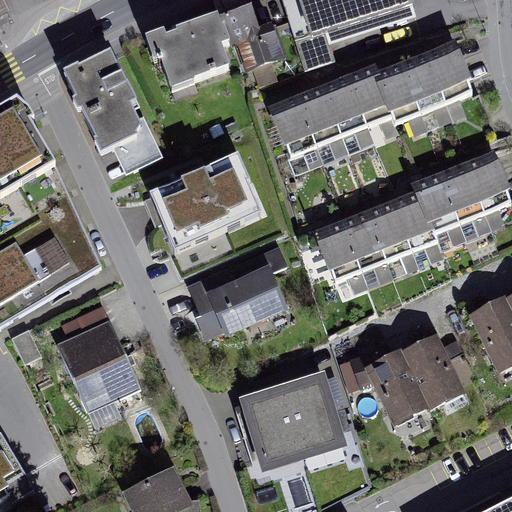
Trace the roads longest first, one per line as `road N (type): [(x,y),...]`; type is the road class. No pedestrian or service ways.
road 1 (residential): [(32,58),(213,443),(237,511)]
road 2 (primary): [(142,0),(32,58)]
